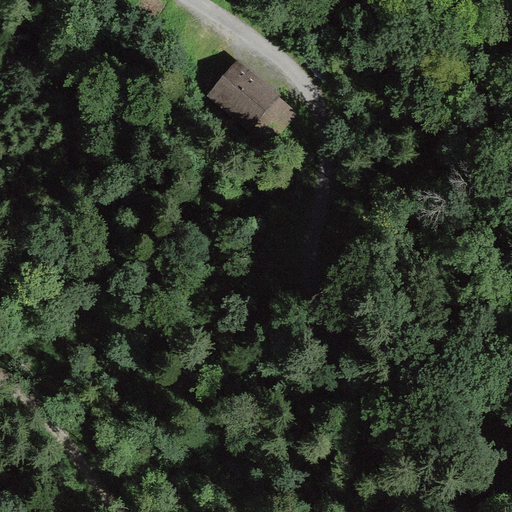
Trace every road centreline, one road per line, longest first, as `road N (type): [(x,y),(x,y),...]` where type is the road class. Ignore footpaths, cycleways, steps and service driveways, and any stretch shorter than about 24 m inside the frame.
road 1 (track): [(318,95),(323,184),(307,257),(406,511)]
road 2 (track): [(466,302),(384,158),(318,95),(190,0)]
road 3 (track): [(0,379),(75,454),(118,511)]
